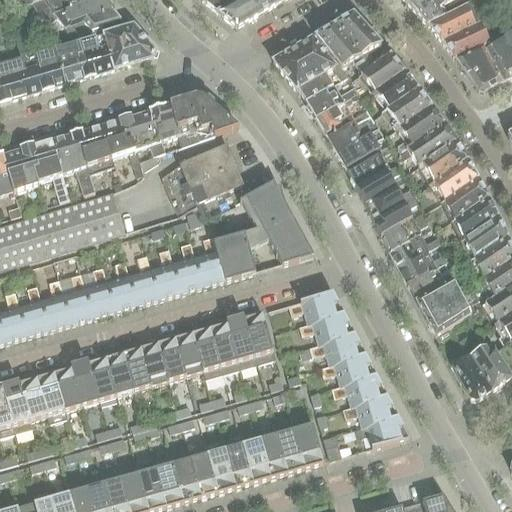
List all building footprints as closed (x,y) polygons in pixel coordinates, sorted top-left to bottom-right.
[(28,0),(19,0),(11,3),(15,13),(31,7),(28,0)] [(49,13),(39,20),(47,31),(57,23),(64,32),(82,25),(111,13),(100,0),(93,0),(69,10),(52,17),(49,13)] [(61,0),(69,10),(93,0),(61,0)] [(208,0),(201,4),(218,17),(243,2),(244,0),(208,0)] [(261,17),(280,6),(271,0),(244,0),(243,2),(261,17)] [(399,0),(400,0),(407,8),(419,21),(426,29),(443,22),(438,13),(431,0),(399,0)] [(457,3),(455,0),(431,0),(438,13),(457,3)] [(480,0),(484,8),(488,5),(491,11),(500,6),(497,0),(480,0)] [(236,32),(250,24),(261,17),(243,2),(218,17),(236,32)] [(443,22),(426,29),(427,30),(441,47),(474,30),(465,10),(443,22)] [(120,24),(111,13),(82,25),(90,33),(119,24),(120,24)] [(360,61),(367,71),(375,66),(369,55),(380,49),(352,19),(334,30),(360,61)] [(125,22),(120,24),(119,24),(123,33),(132,30),(125,22)] [(479,28),(474,30),(441,47),(455,64),(482,51),(489,48),(479,28)] [(73,29),(65,32),(67,40),(68,39),(75,37),(73,29)] [(116,74),(149,64),(152,63),(154,56),(152,54),(135,33),(133,31),(132,30),(123,33),(103,38),(105,45),(104,46),(102,50),(103,51),(107,50),(114,74),(116,74)] [(334,30),(315,41),(340,72),(353,65),(359,76),(367,71),(360,61),(334,30)] [(57,42),(50,44),(52,53),(56,65),(58,64),(65,89),(89,82),(79,45),(76,37),(75,37),(68,39),(69,40),(57,44),(57,42)] [(103,38),(79,45),(89,82),(114,74),(114,75),(114,74),(107,50),(103,51),(102,50),(104,46),(105,45),(103,38)] [(511,39),(503,43),(511,60),(511,39)] [(294,53),(292,55),(314,83),(325,77),(334,72),(311,43),(294,53)] [(502,45),(484,55),(501,88),(502,87),(511,82),(511,60),(503,43),(502,44),(502,45)] [(29,99),(65,89),(58,64),(56,65),(52,53),(31,59),(27,46),(17,49),(21,63),(24,74),(22,74),(29,99)] [(501,88),(484,55),(482,51),(455,64),(477,95),(484,97),(501,88)] [(291,55),(272,66),(295,94),(297,94),(314,83),(292,55),(291,55)] [(376,68),(360,79),(373,97),(403,76),(390,60),(376,68)] [(21,63),(0,69),(0,92),(4,107),(29,99),(22,74),(24,74),(21,63)] [(340,72),(334,77),(341,85),(347,81),(340,72)] [(403,76),(373,97),(387,114),(416,93),(404,77),(403,76)] [(314,83),(297,94),(304,106),(333,90),(325,77),(314,83)] [(333,90),(304,106),(312,119),(314,123),(344,106),(342,104),(353,97),(350,91),(339,98),(333,90)] [(387,114),(386,115),(398,132),(430,111),(418,95),(416,93),(387,114)] [(169,109),(167,110),(168,111),(178,142),(180,151),(213,141),(221,138),(238,132),(203,101),(195,100),(169,108),(169,109)] [(344,106),(314,123),(315,123),(317,128),(324,139),(353,123),(344,107),(344,106)] [(149,115),(146,116),(153,138),(157,149),(160,159),(164,157),(161,147),(178,142),(168,111),(167,110),(165,110),(164,110),(148,114),(149,115)] [(430,111),(398,132),(410,150),(443,129),(430,111)] [(158,167),(155,160),(160,159),(157,149),(153,138),(146,116),(130,121),(130,120),(123,122),(134,156),(142,181),(143,181),(142,177),(158,167)] [(119,124),(98,130),(111,172),(113,171),(111,163),(127,158),(136,182),(141,181),(141,182),(142,181),(134,156),(123,122),(119,123),(119,124)] [(353,123),(324,139),(325,141),(334,156),(362,140),(353,123)] [(411,151),(406,154),(417,171),(421,169),(454,145),(443,129),(410,150),(411,151)] [(81,134),(74,137),(85,175),(87,175),(89,180),(111,172),(98,130),(81,135),(81,134)] [(70,139),(51,144),(62,180),(75,175),(82,200),(94,196),(89,180),(87,175),(85,175),(74,137),(70,138),(70,139)] [(362,140),(334,156),(345,174),(380,154),(370,138),(363,142),(363,141),(362,140)] [(32,149),(26,151),(37,188),(47,185),(51,183),(59,208),(70,205),(62,180),(51,144),(32,150),(32,149)] [(454,145),(421,169),(432,186),(466,164),(454,146),(454,145)] [(161,183),(173,212),(178,222),(196,211),(204,224),(235,211),(228,195),(242,189),(226,150),(224,151),(225,151),(181,169),(179,169),(180,170),(161,183)] [(2,158),(1,158),(8,183),(13,198),(38,190),(37,188),(26,151),(20,152),(21,153),(2,159),(2,158)] [(380,154),(345,174),(345,175),(346,176),(348,180),(355,193),(385,175),(389,173),(380,156),(381,155),(380,154)] [(0,201),(13,198),(8,183),(1,158),(0,158),(0,201)] [(466,164),(432,186),(443,204),(476,182),(466,164)] [(395,169),(389,173),(385,175),(355,193),(363,209),(394,191),(388,181),(399,175),(395,169)] [(476,182),(443,204),(443,205),(453,225),(487,202),(487,201),(477,183),(476,182)] [(259,183),(247,186),(249,194),(261,191),(259,183)] [(245,238),(256,278),(313,262),(272,188),(239,207),(239,208),(245,205),(261,233),(245,238)] [(395,192),(394,191),(363,209),(371,224),(413,200),(409,194),(399,200),(395,192)] [(0,275),(124,238),(112,197),(0,230),(0,275)] [(413,200),(371,224),(379,240),(412,222),(406,212),(416,206),(413,200)] [(453,225),(463,244),(497,221),(487,202),(453,225)] [(17,205),(22,219),(28,217),(23,203),(17,205)] [(12,224),(21,221),(19,213),(9,216),(12,224)] [(193,218),(186,220),(190,234),(201,230),(193,218)] [(497,221),(463,244),(473,263),(507,242),(497,222),(497,221)] [(185,226),(174,229),(176,239),(188,236),(185,226)] [(405,226),(383,240),(380,241),(388,256),(420,237),(418,233),(411,237),(405,226)] [(164,233),(152,236),(155,246),(166,243),(164,233)] [(420,237),(388,256),(395,268),(397,272),(429,253),(437,249),(432,241),(424,245),(421,239),(420,237)] [(220,245),(232,285),(256,278),(245,238),(220,245)] [(200,260),(209,291),(232,285),(220,245),(213,247),(211,242),(202,245),(206,258),(200,260)] [(511,253),(507,242),(473,263),(483,283),(511,263),(511,253)] [(178,266),(187,297),(209,291),(200,260),(193,262),(189,248),(180,251),(184,264),(178,266)] [(429,254),(429,253),(397,272),(406,288),(435,270),(446,265),(441,255),(430,261),(427,255),(429,254)] [(155,272),(164,304),(187,297),(178,266),(171,268),(167,255),(158,257),(162,270),(155,272)] [(133,279),(142,310),(164,304),(155,272),(149,274),(145,261),(136,263),(140,277),(133,279)] [(511,263),(483,283),(471,292),(476,300),(487,292),(493,303),(511,290),(511,263)] [(110,285),(119,316),(142,310),(133,279),(127,280),(123,267),(114,270),(118,283),(110,285)] [(406,288),(415,304),(444,287),(435,270),(406,288)] [(88,291),(97,323),(119,316),(110,285),(105,286),(101,273),(92,276),(96,289),(88,291)] [(74,329),(97,323),(88,291),(83,293),(80,279),(70,282),(74,295),(65,298),(74,329)] [(444,287),(415,304),(415,305),(423,319),(424,322),(469,295),(467,292),(458,297),(455,290),(464,285),(460,279),(451,283),(444,287)] [(43,304),(52,335),(74,329),(65,298),(61,299),(58,286),(48,288),(52,301),(43,304)] [(511,290),(493,303),(484,308),(497,327),(511,317),(511,290)] [(29,342),(52,335),(43,304),(39,305),(36,292),(26,294),(30,308),(20,310),(29,342)] [(435,341),(449,332),(464,323),(470,319),(479,314),(469,295),(424,322),(435,341)] [(0,324),(7,348),(29,342),(20,310),(17,311),(14,298),(4,301),(8,314),(0,316),(0,324)] [(303,317),(306,330),(343,320),(335,303),(334,302),(333,301),(331,300),(330,299),(328,299),(327,300),(289,310),(292,320),(303,317)] [(511,317),(497,327),(509,346),(511,344),(511,317)] [(243,323),(257,370),(275,365),(261,318),(243,323)] [(354,341),(343,320),(306,330),(298,332),(300,342),(313,338),(317,351),(354,341)] [(239,375),(257,370),(243,323),(226,328),(239,375)] [(464,323),(449,332),(489,397),(502,389),(511,383),(511,382),(494,356),(488,360),(468,330),(464,323)] [(209,333),(222,380),(239,375),(226,328),(209,333)] [(449,332),(435,341),(450,369),(469,404),(476,406),(480,403),(489,397),(449,332)] [(205,385),(222,380),(209,333),(191,338),(205,385)] [(174,343),(185,382),(202,377),(204,385),(205,385),(191,338),(174,343)] [(354,341),(317,351),(298,356),(301,366),(324,359),(328,372),(365,361),(354,341)] [(168,387),(185,382),(174,343),(157,348),(168,387)] [(511,344),(509,346),(494,356),(511,382),(511,383),(511,382),(511,381),(511,344)] [(140,353),(151,392),(168,387),(157,348),(140,353)] [(133,397),(151,392),(140,353),(122,358),(133,397)] [(116,401),(133,397),(122,358),(105,363),(116,401)] [(365,361),(328,372),(319,374),(322,383),(335,380),(338,392),(376,382),(365,361)] [(99,406),(116,401),(105,363),(88,368),(99,406)] [(70,373),(81,411),(99,406),(88,368),(70,373)] [(65,416),(81,411),(70,373),(53,378),(66,424),(67,424),(65,416)] [(36,383),(49,429),(66,424),(53,378),(36,383)] [(300,388),(298,380),(287,383),(289,391),(300,388)] [(376,382),(338,392),(330,395),(333,404),(346,400),(349,413),(387,403),(376,382)] [(48,430),(49,429),(36,383),(18,388),(32,434),(30,426),(46,422),(48,430)] [(283,394),(280,385),(268,389),(270,397),(283,394)] [(1,393),(15,439),(32,434),(18,388),(1,393)] [(14,439),(15,439),(1,393),(0,392),(0,434),(11,431),(14,439)] [(258,392),(245,396),(248,404),(260,400),(258,392)] [(304,402),(302,393),(289,396),(291,405),(304,402)] [(248,404),(245,396),(233,399),(235,407),(248,404)] [(286,407),(284,398),(272,401),(274,410),(286,407)] [(321,410),(318,398),(310,401),(313,412),(321,410)] [(225,410),(223,402),(211,405),(213,413),(225,410)] [(398,423),(387,403),(349,413),(341,415),(343,425),(356,421),(360,434),(398,423)] [(249,408),(251,416),(263,413),(261,404),(249,408)] [(213,413),(211,405),(199,409),(201,417),(213,413)] [(251,416),(249,408),(236,411),(238,419),(251,416)] [(190,420),(188,412),(176,415),(178,423),(190,420)] [(226,414),(214,418),(216,426),(229,423),(226,414)] [(178,423),(176,415),(164,419),(166,427),(178,423)] [(204,429),(216,426),(214,418),(202,421),(204,429)] [(327,432),(324,420),(316,423),(319,434),(327,432)] [(398,423),(360,434),(351,436),(354,445),(373,440),(376,452),(375,452),(375,453),(409,444),(398,423)] [(156,432),(154,424),(142,427),(144,435),(156,432)] [(192,424),(179,428),(182,436),(194,433),(192,424)] [(144,435),(142,427),(130,430),(132,439),(144,435)] [(169,439),(182,436),(179,428),(167,431),(169,439)] [(311,429),(293,434),(304,473),(322,468),(311,429)] [(107,435),(109,443),(122,440),(119,431),(107,435)] [(144,435),(146,444),(159,440),(156,432),(144,435)] [(304,473),(293,434),(276,439),(287,478),(304,473)] [(97,447),(109,443),(107,435),(94,438),(97,447)] [(134,447),(146,444),(144,435),(132,439),(134,447)] [(276,439),(259,444),(270,483),(287,478),(276,439)] [(84,441),(72,444),(74,453),(87,450),(84,441)] [(341,463),(340,462),(334,441),(322,444),(328,467),(341,463)] [(62,456),(74,453),(72,444),(60,448),(62,456)] [(110,447),(112,455),(125,452),(123,444),(110,447)] [(270,483),(259,444),(241,449),(253,488),(270,483)] [(112,455),(110,447),(98,451),(100,458),(112,455)] [(241,449),(224,454),(235,493),(253,488),(241,449)] [(50,451),(38,454),(40,463),(53,459),(50,451)] [(349,451),(339,454),(341,462),(351,459),(349,451)] [(28,466),(40,463),(38,454),(25,458),(28,466)] [(76,457),(78,466),(90,462),(88,454),(76,457)] [(218,497),(235,493),(224,454),(207,459),(218,497)] [(78,466),(76,457),(63,461),(66,469),(78,466)] [(207,459),(189,464),(201,502),(218,497),(207,459)] [(170,460),(153,465),(165,511),(166,511),(183,507),(170,460)] [(171,460),(170,460),(183,507),(201,502),(189,464),(173,468),(171,460)] [(15,461),(3,464),(5,473),(18,469),(15,461)] [(41,467),(43,475),(56,471),(53,463),(41,467)] [(165,511),(153,465),(135,470),(147,511),(165,511)] [(43,475),(41,467),(29,470),(31,478),(43,475)] [(147,511),(135,470),(118,475),(128,511),(147,511)] [(19,474),(7,477),(9,485),(21,482),(19,474)] [(109,511),(128,511),(118,475),(117,475),(120,483),(104,488),(101,480),(109,511)] [(0,487),(9,485),(7,477),(0,479),(0,487)] [(109,511),(101,480),(83,485),(90,511),(109,511)] [(72,511),(90,511),(83,485),(85,493),(68,498),(72,511)] [(72,511),(68,498),(51,503),(53,511),(72,511)] [(415,511),(449,511),(442,501),(414,509),(415,511)] [(34,511),(53,511),(51,503),(34,507),(34,511)]
